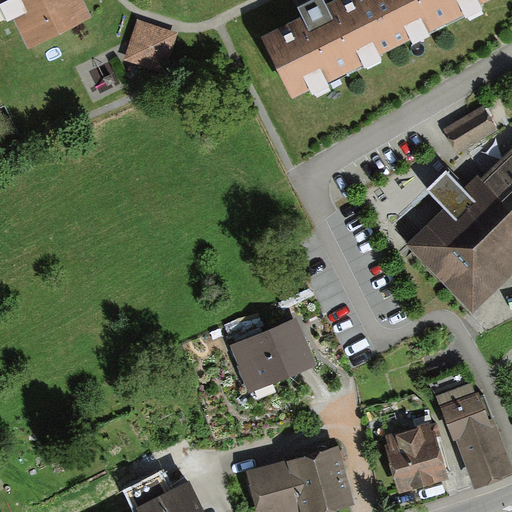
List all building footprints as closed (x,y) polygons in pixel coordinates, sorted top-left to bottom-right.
[(18,0),(42,45),(98,17),(89,0),(18,0)] [(264,41),(291,95),(480,0),(344,0),(325,10),(320,0),(309,0),(298,6),(305,20),(264,41)] [(175,35),(140,24),(128,60),(163,72),(175,35)] [(447,131),(458,148),(488,129),(477,112),(447,131)] [(414,245),(470,303),(511,262),(511,153),(469,195),(448,172),(431,188),(452,209),(414,245)] [(291,324),(234,348),(249,385),(307,361),(291,324)] [(439,399),(476,483),(505,471),(468,386),(439,399)] [(428,430),(388,440),(400,488),(440,478),(428,430)] [(333,451),(248,472),(257,511),(281,511),(344,496),(333,451)] [(142,511),(196,511),(183,486),(140,508),(142,511)]
